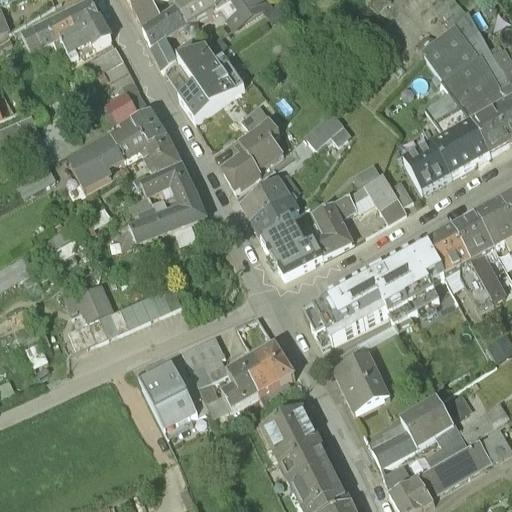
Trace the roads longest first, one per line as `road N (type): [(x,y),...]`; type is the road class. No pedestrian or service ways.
road 1 (residential): [(106,0),(266,308)]
road 2 (residential): [(511,181),(266,308)]
road 3 (residential): [(266,308),(374,511)]
